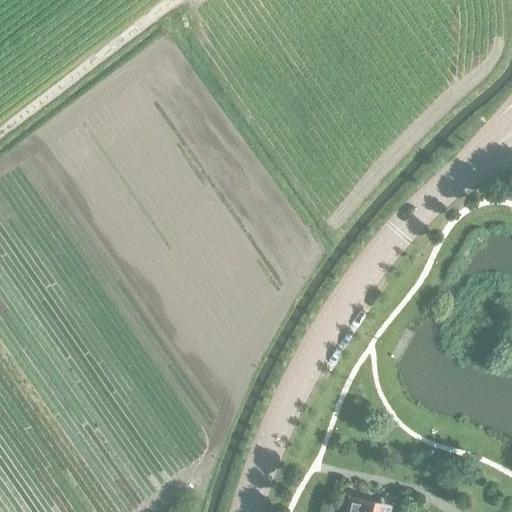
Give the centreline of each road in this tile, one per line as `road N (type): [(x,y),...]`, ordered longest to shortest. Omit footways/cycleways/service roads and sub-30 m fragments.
road 1 (residential): [(249,511),(280,418),(352,291),(402,226),(511,134)]
road 2 (track): [(0,132),(172,0)]
